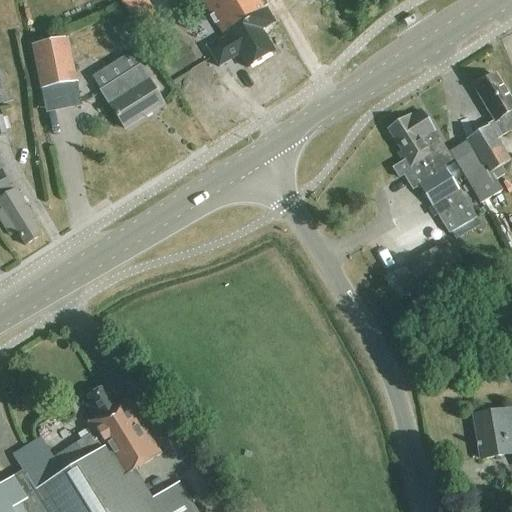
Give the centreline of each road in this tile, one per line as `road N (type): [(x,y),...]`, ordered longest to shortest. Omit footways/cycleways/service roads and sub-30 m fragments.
road 1 (unclassified): [(420,511),(404,429),(358,318),(290,205)]
road 2 (primary): [(0,319),(262,153)]
road 3 (primary): [(262,153),(504,0)]
